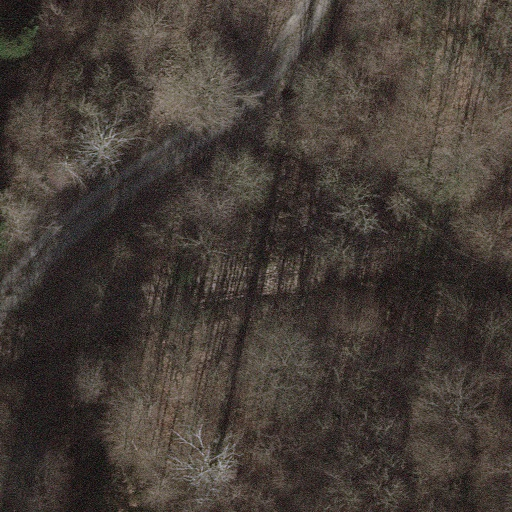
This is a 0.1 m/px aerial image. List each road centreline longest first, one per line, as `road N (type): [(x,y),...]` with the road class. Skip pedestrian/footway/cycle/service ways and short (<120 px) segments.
road 1 (track): [(0,349),(121,305),(380,259),(443,221),(511,144)]
road 2 (track): [(0,312),(64,229),(247,97),(320,0)]
